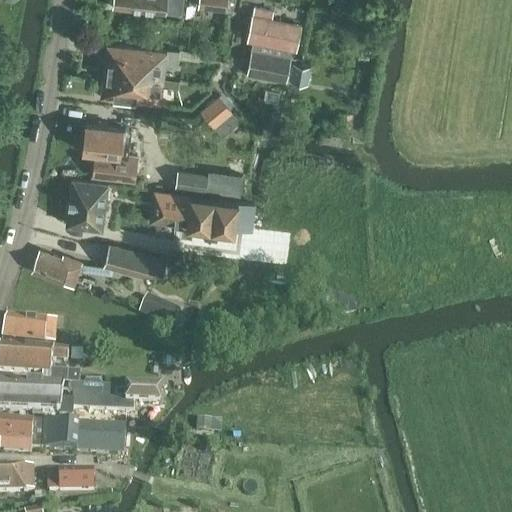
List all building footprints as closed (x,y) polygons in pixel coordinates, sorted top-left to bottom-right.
[(174,23),(176,0),(114,0),(114,6),(155,11),(153,21),(174,23)] [(228,10),(229,0),(200,0),(200,7),(228,10)] [(298,50),(303,25),(273,19),(275,11),(256,8),(254,15),(253,15),(248,40),(254,41),(248,73),(288,81),(294,49),(298,50)] [(180,58),(180,51),(181,50),(168,48),(168,50),(108,43),(105,70),(165,76),(167,60),(179,62),(180,58)] [(200,61),(201,53),(180,51),(180,58),(200,61)] [(292,80),(311,82),(313,62),(294,60),(292,80)] [(162,103),(164,83),(176,84),(177,78),(165,77),(165,76),(105,70),(102,95),(162,103)] [(234,111),(220,95),(202,111),(215,126),(234,111)] [(130,154),(133,129),(88,123),(85,149),(98,151),(95,175),(136,180),(139,155),(130,154)] [(241,195),(244,175),(211,170),(210,175),(180,170),(177,186),(241,195)] [(105,228),(111,182),(74,177),(68,223),(105,228)] [(188,225),(192,194),(153,189),(149,222),(188,225)] [(235,231),(239,201),(192,194),(188,225),(235,231)] [(162,279),(168,257),(111,242),(106,264),(162,279)] [(74,287),(84,261),(65,254),(63,257),(41,248),(32,270),(74,287)] [(175,330),(182,312),(148,298),(140,315),(175,330)] [(56,345),(58,322),(9,318),(4,340),(56,345)] [(52,373),(54,363),(69,364),(69,351),(1,347),(0,355),(0,372),(51,376),(50,385),(79,387),(81,374),(52,373)] [(161,405),(162,392),(162,391),(79,387),(50,385),(0,382),(0,412),(35,414),(35,418),(44,418),(44,415),(62,416),(62,417),(74,418),(75,411),(134,414),(135,403),(161,405)] [(125,458),(127,430),(0,420),(0,446),(1,446),(0,453),(32,455),(32,451),(125,458)] [(216,437),(217,421),(195,420),(194,436),(216,437)] [(35,492),(34,469),(0,468),(0,494),(33,494),(35,494),(35,492)] [(95,492),(94,471),(50,472),(50,492),(95,492)] [(45,501),(44,491),(35,492),(35,494),(33,494),(33,501),(45,501)]
